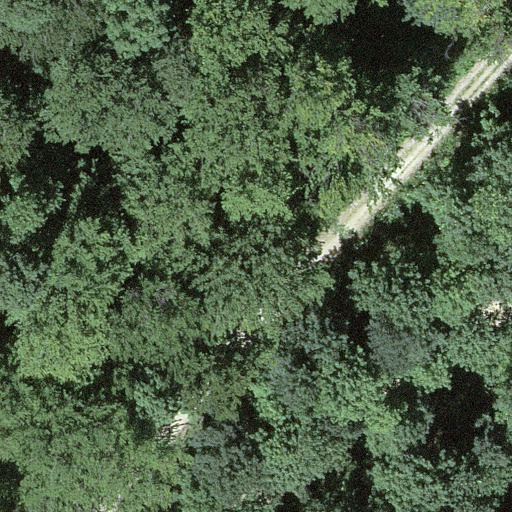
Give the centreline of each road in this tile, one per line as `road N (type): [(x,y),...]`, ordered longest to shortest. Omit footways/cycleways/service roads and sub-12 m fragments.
road 1 (track): [(511,43),(106,511)]
road 2 (track): [(244,511),(511,301)]
